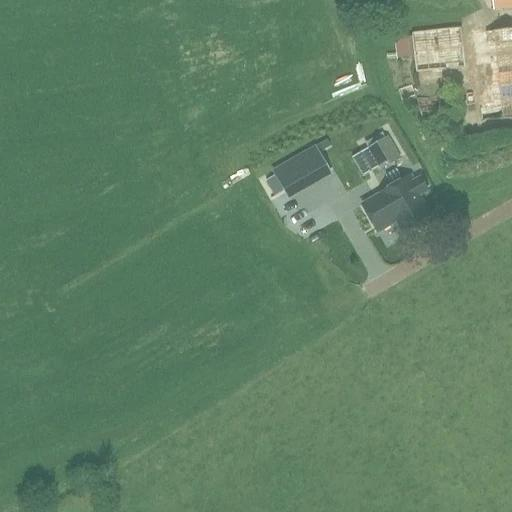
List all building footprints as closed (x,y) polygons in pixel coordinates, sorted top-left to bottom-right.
[(511,0),(493,0),(494,10),(511,8),(511,0)] [(417,74),(417,84),(418,89),(447,86),(445,71),(465,69),(461,27),(412,32),(417,74)] [(482,121),(511,118),(511,29),(473,33),(482,121)] [(379,171),(400,158),(388,138),(366,150),(379,171)] [(382,195),(363,206),(378,233),(397,222),(406,237),(433,222),(419,197),(428,191),(421,179),(414,183),(411,177),(381,194),(382,195)]
